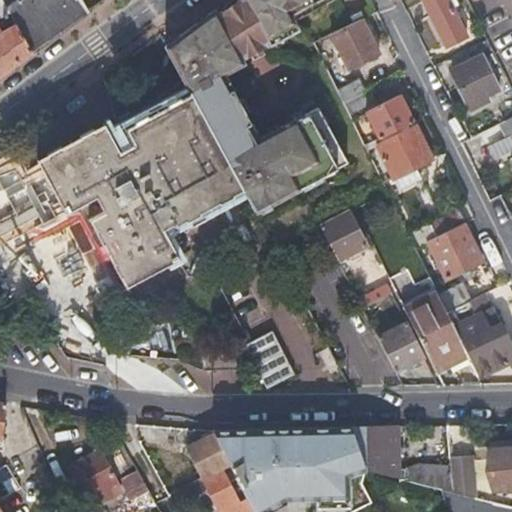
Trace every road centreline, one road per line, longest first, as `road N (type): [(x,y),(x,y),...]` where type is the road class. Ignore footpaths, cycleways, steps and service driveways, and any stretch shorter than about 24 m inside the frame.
road 1 (residential): [(0,374),(113,400),(284,414),(511,409)]
road 2 (residential): [(511,266),(381,0)]
road 3 (tertiary): [(0,115),(159,0)]
